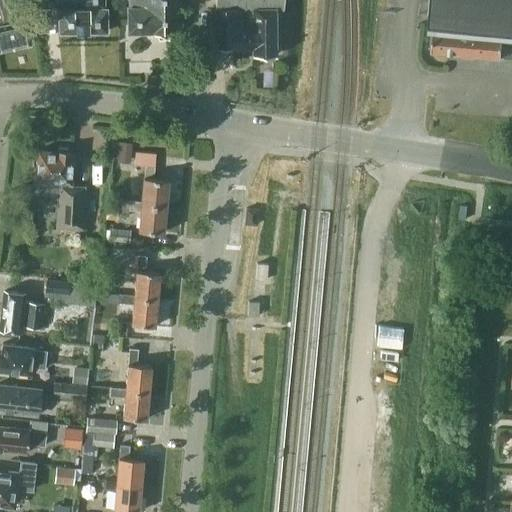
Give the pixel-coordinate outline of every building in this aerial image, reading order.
[(21,17),(17,0),(0,0),(0,45),(27,40),(23,17),(21,17)] [(44,0),(45,8),(57,8),(57,32),(104,31),(104,7),(102,7),(101,0),(44,0)] [(127,0),(128,6),(126,6),(126,32),(155,31),(158,35),(166,35),(168,31),(172,31),(172,0),(127,0)] [(511,0),(429,0),(427,30),(433,31),(431,50),(511,57),(511,0)] [(273,6),(213,6),(213,48),(230,48),(230,47),(250,47),(250,54),(273,54),(273,7),(273,6)] [(131,143),(118,141),(116,161),(129,162),(131,143)] [(71,152),(70,151),(67,147),(59,146),(56,151),(36,150),(35,166),(33,165),(31,200),(56,201),(54,226),(84,227),(86,186),(69,185),(71,152)] [(139,149),(138,163),(159,165),(160,151),(139,149)] [(139,203),(164,205),(167,179),(152,178),(153,165),(143,164),(140,200),(139,203)] [(139,203),(140,200),(128,199),(128,209),(139,210),(137,230),(162,232),(164,205),(139,203)] [(257,208),(245,207),(244,222),(256,223),(257,208)] [(129,229),(109,227),(108,239),(128,241),(129,229)] [(136,255),(132,296),(132,297),(155,299),(158,273),(143,271),(144,256),(136,255)] [(45,279),(44,291),(68,294),(69,282),(45,279)] [(85,291),(84,303),(93,304),(96,285),(87,284),(86,284),(85,291)] [(23,293),(3,290),(0,314),(0,328),(18,331),(19,325),(39,328),(43,302),(22,300),(23,293)] [(132,297),(132,296),(117,294),(117,301),(132,303),(130,323),(153,325),(155,299),(132,297)] [(257,304),(247,303),(246,318),(256,318),(257,304)] [(101,348),(125,349),(125,336),(102,335),(101,348)] [(32,347),(0,343),(0,345),(0,369),(29,374),(30,366),(44,368),(46,351),(32,349),(32,347)] [(124,390),(147,392),(149,365),(135,364),(137,348),(128,347),(124,388),(124,390)] [(72,366),(71,381),(86,383),(88,368),(72,366)] [(85,400),(86,383),(71,381),(71,383),(53,381),(52,396),(57,396),(56,404),(71,405),(72,398),(85,400)] [(39,389),(0,384),(0,409),(35,415),(39,389)] [(124,390),(124,388),(109,386),(108,395),(123,397),(121,417),(145,419),(147,392),(124,390)] [(114,434),(115,419),(85,417),(84,430),(93,431),(93,432),(113,434),(114,434)] [(44,431),(0,425),(0,449),(25,453),(27,443),(43,445),(44,431)] [(81,429),(64,427),(62,447),(79,449),(81,429)] [(82,453),(81,458),(96,459),(97,446),(112,447),(113,434),(93,432),(83,432),(82,453)] [(115,480),(114,480),(114,483),(139,485),(141,458),(127,457),(128,445),(118,444),(115,480)] [(33,462),(19,461),(18,471),(7,470),(7,474),(0,472),(0,502),(11,504),(13,487),(30,489),(33,462)] [(74,468),(55,466),(53,482),(72,484),(74,468)] [(114,483),(114,480),(103,479),(102,489),(114,490),(112,510),(136,511),(139,485),(114,483)]
